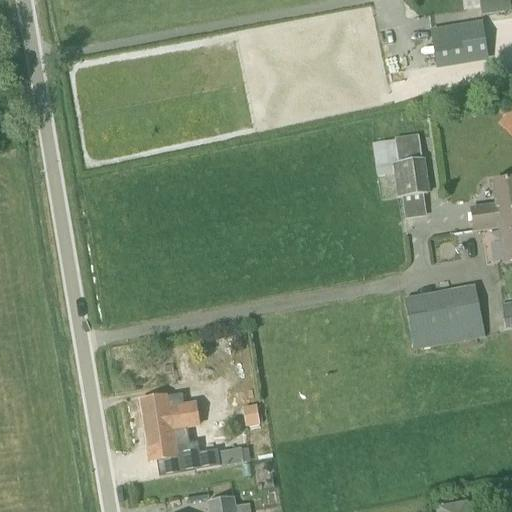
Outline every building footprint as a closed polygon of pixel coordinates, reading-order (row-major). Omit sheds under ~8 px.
[(478,0),(481,15),(490,14),(510,12),(508,0),(478,0)] [(481,26),(431,33),(436,67),(486,59),(481,26)] [(396,200),(429,196),(424,161),(421,161),(418,137),(394,140),(398,164),(391,165),(396,200)] [(498,228),(502,265),(511,263),(511,179),(490,183),(493,206),(476,208),(478,231),(498,228)] [(454,260),(452,238),(428,240),(430,262),(454,260)] [(485,340),(476,287),(402,301),(412,353),(485,340)] [(511,302),(500,304),(503,331),(511,330),(511,302)] [(172,367),(163,368),(164,376),(173,375),(172,367)] [(149,450),(184,444),(178,406),(169,408),(167,398),(141,403),(149,450)] [(255,408),(243,410),(246,429),(258,427),(255,408)] [(218,453),(190,457),(193,475),(221,471),(218,453)] [(207,511),(249,511),(249,506),(235,508),(233,499),(207,504),(207,511)] [(468,511),(467,503),(438,509),(439,511),(468,511)]
